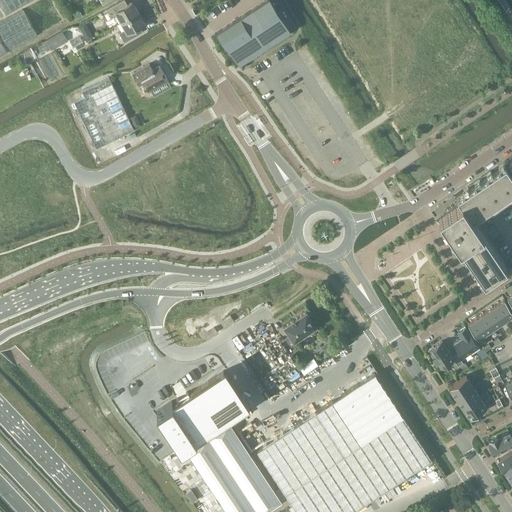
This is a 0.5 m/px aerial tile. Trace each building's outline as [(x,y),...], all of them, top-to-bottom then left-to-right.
[(0,0),(0,3),(6,14),(31,0),(0,0)] [(122,21),(138,12),(132,1),(127,4),(124,0),(122,0),(106,9),(111,18),(118,14),(122,21)] [(219,31),(240,63),(265,47),(290,30),(290,29),(288,31),(268,0),(265,0),(250,10),(216,32),(216,33),(219,31)] [(138,12),(122,21),(126,28),(119,32),(124,41),(142,31),(140,26),(144,23),(138,12)] [(42,42),(31,48),(36,56),(46,51),(51,49),(67,41),(62,31),(41,42),(42,42)] [(143,80),(147,89),(168,79),(161,64),(153,68),(150,62),(133,70),(139,83),(143,80)] [(472,220),(511,193),(511,175),(506,167),(501,171),(500,168),(492,174),(493,176),(489,179),(487,177),(480,182),(482,184),(477,187),(475,184),(468,190),(470,192),(465,195),(463,192),(456,198),(460,204),(438,219),(443,226),(445,225),(456,242),(454,243),(459,249),(460,249),(464,256),(467,254),(470,259),(468,260),(472,268),(475,266),(478,271),(476,273),(481,279),(483,278),(486,283),(483,284),(485,286),(507,271),(502,264),(472,220)] [(511,315),(511,310),(504,299),(495,305),(505,320),(511,315)] [(495,305),(486,311),(496,326),(505,320),(495,305)] [(302,337),(310,331),(309,329),(315,324),(306,311),(285,326),(290,333),(281,339),(290,352),(299,346),(294,339),(300,335),(302,337)] [(496,326),(486,311),(477,317),(487,332),(496,326)] [(230,315),(223,320),(226,325),(233,320),(230,315)] [(467,323),(477,338),(487,332),(477,317),(467,323)] [(462,336),(453,342),(462,355),(478,345),(465,325),(464,325),(458,330),(457,330),(462,336)] [(217,331),(214,327),(204,334),(207,338),(217,331)] [(266,338),(243,353),(260,379),(283,363),(266,338)] [(436,362),(435,363),(437,363),(441,369),(454,360),(458,366),(463,363),(456,352),(451,356),(442,341),(434,346),(428,349),(433,357),(432,358),(436,362)] [(171,401),(156,411),(180,448),(201,434),(203,437),(212,431),(210,429),(249,403),(241,392),(238,393),(228,378),(223,370),(198,387),(189,393),(178,400),(173,403),(171,401)] [(257,450),(297,511),(349,511),(431,458),(374,372),(257,450)] [(449,386),(456,396),(473,385),(466,375),(449,386)] [(473,385),(456,396),(463,406),(479,395),(473,385)] [(479,395),(463,406),(469,417),(486,406),(479,395)] [(228,420),(185,449),(226,511),(265,511),(282,501),(244,445),(228,420)] [(493,453),(511,443),(511,438),(509,432),(498,437),(497,436),(489,440),(490,441),(488,442),(493,453)] [(511,463),(511,450),(498,460),(504,469),(511,463)]
